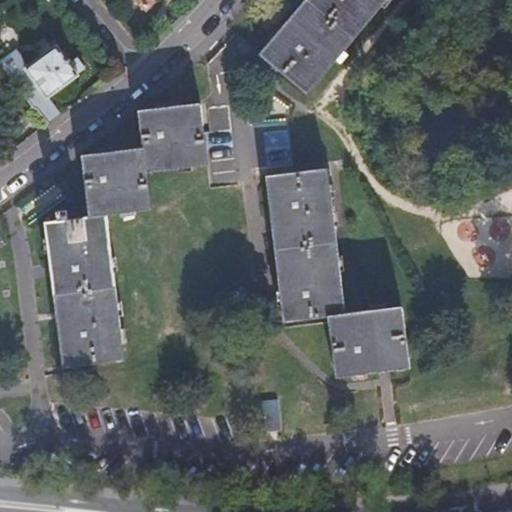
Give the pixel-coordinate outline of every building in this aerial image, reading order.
[(137,0),(146,9),(155,0),(137,0)] [(305,0),(297,10),(270,41),(311,79),(380,0),(305,0)] [(41,113),(50,126),(63,116),(49,100),(75,79),(74,78),(79,72),(71,61),(66,66),(51,48),(21,72),(23,74),(40,96),(27,107),(32,113),(41,113)] [(23,74),(11,83),(27,107),(40,96),(23,74)] [(48,216),(38,217),(51,364),(112,358),(100,213),(140,209),(138,173),(194,168),(190,111),(174,112),(133,115),(134,152),(115,153),(79,157),(83,213),(59,215),(57,205),(48,206),(48,216)] [(321,168),(261,172),(272,317),(315,314),(320,369),(393,363),(389,308),(333,311),(321,168)] [(260,429),(278,429),(277,398),(259,399),(260,429)]
